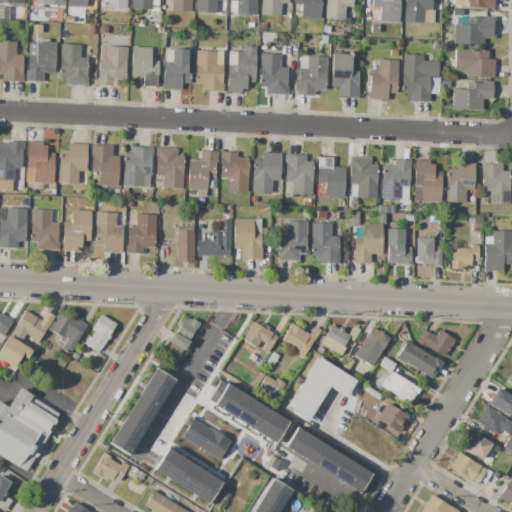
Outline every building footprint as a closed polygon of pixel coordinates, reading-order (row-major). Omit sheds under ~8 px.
[(64,0),(64,5),(43,4),(43,8),(31,8),(31,0),(64,0)] [(126,0),(126,9),(105,7),(105,0),(126,0)] [(157,0),(157,10),(130,9),(130,0),(157,0)] [(190,0),(190,12),(171,11),(171,0),(190,0)] [(195,12),(195,0),(216,0),(215,5),(216,5),(215,13),(195,12)] [(227,0),(255,0),(255,15),(235,14),(235,11),(229,11),(230,1),(227,1),(227,0)] [(260,15),(260,0),(288,0),(288,3),(280,3),(279,16),(260,15)] [(291,0),(320,0),(319,19),(300,18),(301,6),(291,5),(291,0)] [(324,19),(325,0),(352,0),(352,7),(345,7),(344,20),(324,19)] [(371,0),(399,0),(398,23),(379,22),(380,9),(371,8),(371,0)] [(403,23),(404,0),(431,0),(431,10),(434,10),(433,24),(403,23)] [(493,0),(493,10),(467,9),(467,0),(493,0)] [(0,6),(9,7),(9,20),(3,20),(3,18),(0,18),(0,6)] [(495,17),(495,21),(493,21),(493,39),(483,38),(482,45),(453,44),(454,24),(467,24),(468,17),(484,18),(484,16),(495,17)] [(258,23),(266,23),(266,31),(258,31),(258,23)] [(41,25),(41,33),(32,33),(32,24),(41,25)] [(261,33),(277,33),(276,43),(261,42),(261,33)] [(330,36),(330,44),(320,44),(321,35),(330,36)] [(56,42),(55,73),(43,72),(42,82),(25,81),(26,70),(27,70),(27,55),(35,56),(36,38),(49,39),(49,42),(56,42)] [(0,41),(16,42),(15,54),(22,54),(22,74),(23,74),(23,82),(2,81),(2,74),(0,74),(0,41)] [(60,44),(80,44),(80,58),(88,58),(87,75),(88,75),(87,85),(65,85),(65,78),(58,78),(60,44)] [(96,85),(96,77),(97,77),(98,59),(106,59),(106,46),(127,47),(125,81),(113,80),(113,86),(96,85)] [(226,92),(228,51),(242,52),(242,46),(256,46),(254,82),(250,82),(250,83),(246,83),(246,89),(241,89),(241,92),(226,92)] [(131,47),(151,48),(158,49),(158,62),(159,62),(158,76),(157,76),(157,87),(142,86),(143,78),(137,78),(137,77),(130,77),(131,47)] [(162,89),(163,62),(164,50),(171,50),(171,48),(188,49),(188,50),(191,50),(190,74),(189,74),(189,84),(181,83),(180,90),(162,89)] [(493,78),(467,77),(467,69),(454,69),(455,49),(488,50),(487,59),(493,59),(493,78)] [(196,50),(223,51),(222,83),(223,83),(223,92),(201,91),(201,84),(195,84),(196,50)] [(332,53),(351,54),(351,71),(358,71),(358,85),(358,98),(337,97),(337,87),(331,86),(332,53)] [(260,54),(280,54),(280,68),(287,68),(286,85),(288,85),(287,95),(265,94),(266,87),(259,86),(260,54)] [(403,54),(422,54),(422,60),(438,61),(438,78),(440,78),(440,94),(429,94),(428,102),(408,101),(409,94),(401,93),(403,54)] [(299,55),(327,56),(326,90),(317,90),(316,91),(313,91),(313,95),(296,95),(297,87),(298,87),(299,55)] [(368,99),(369,73),(377,73),(378,59),(398,60),(396,94),(387,94),(387,100),(368,99)] [(492,81),(491,99),(481,99),(481,110),(452,109),(452,89),(466,89),(466,82),(481,83),(481,81),(492,81)] [(23,142),(23,151),(22,151),(21,169),(13,168),(13,181),(0,180),(0,143),(6,143),(6,141),(23,142)] [(53,184),(25,182),(27,141),(42,142),(42,145),(47,146),(46,153),(54,153),(53,184)] [(87,144),(86,172),(78,171),(77,184),(67,183),(66,185),(58,185),(58,183),(57,183),(59,150),(68,150),(68,143),(87,144)] [(117,186),(97,185),(98,172),(91,172),(91,157),(90,157),(91,144),(112,145),(112,155),(118,156),(117,186)] [(152,147),(152,156),(151,156),(149,187),(122,186),(123,153),(130,153),(130,146),(152,147)] [(182,188),(162,188),(162,175),(155,175),(156,160),(154,159),(155,148),(177,149),(176,155),(183,156),(182,188)] [(217,151),(216,164),(215,164),(214,191),(206,191),(205,191),(205,196),(196,196),(197,191),(186,190),(188,160),(199,160),(200,150),(217,151)] [(246,192),(227,191),(227,178),(218,177),(220,151),(236,152),(236,157),(239,157),(239,158),(248,159),(246,192)] [(280,153),(279,180),(272,180),(271,193),(251,192),(252,159),(261,160),(262,152),(280,153)] [(312,162),(311,195),(291,194),(292,181),(284,181),(285,163),(284,163),(284,154),(290,154),(290,155),(299,156),(299,154),(305,155),(305,161),(312,162)] [(343,198),(338,197),(323,196),(323,195),(317,195),(317,182),(316,182),(317,169),(318,169),(319,157),(332,157),(331,166),(345,167),(343,198)] [(375,199),(356,198),(356,197),(350,197),(351,184),(348,184),(349,157),(371,158),(370,165),(377,165),(375,199)] [(410,160),(408,200),(380,199),(382,165),(390,166),(390,165),(393,165),(394,159),(410,160)] [(440,202),(413,200),(415,159),(429,160),(429,164),(434,164),(433,171),(441,172),(440,202)] [(445,202),(446,168),(455,169),(455,162),(474,163),(473,190),(465,189),(464,203),(445,202)] [(508,171),(508,204),(489,204),(489,191),(482,191),(482,173),(480,173),(480,165),(495,165),(495,164),(502,164),(502,171),(508,171)] [(0,208),(26,209),(25,242),(17,242),(17,249),(0,248),(0,208)] [(31,209),(51,209),(50,223),(58,223),(57,241),(58,241),(58,250),(36,249),(36,242),(30,242),(31,209)] [(90,211),(89,241),(81,240),(81,247),(76,247),(76,251),(61,250),(62,224),(70,224),(70,216),(68,216),(68,212),(71,212),(71,210),(90,211)] [(95,212),(122,213),(122,226),(122,247),(121,247),(121,253),(102,253),(102,244),(94,244),(95,212)] [(155,215),(154,248),(145,247),(145,248),(142,248),(141,253),(125,253),(126,227),(135,227),(136,214),(155,215)] [(306,218),(306,254),(298,254),(298,261),(277,261),(277,252),(278,252),(278,234),(286,234),(286,218),(306,218)] [(480,218),(480,232),(472,232),(472,218),(480,218)] [(229,219),(229,256),(196,256),(196,241),(209,241),(209,236),(211,236),(211,233),(221,233),(221,219),(229,219)] [(260,219),(260,259),(240,259),(240,248),(233,248),(233,219),(260,219)] [(310,224),(331,224),(331,236),(338,236),(338,256),(339,256),(339,263),(317,263),(317,256),(310,256),(310,224)] [(381,224),(381,254),(370,254),(370,263),(353,263),(353,252),(354,252),(354,237),(354,224),(362,224),(381,224)] [(192,227),(192,261),(176,261),(176,227),(192,227)] [(386,229),(404,229),(404,247),(411,247),(411,264),(395,264),(395,263),(386,263),(386,229)] [(511,231),(511,265),(502,265),(502,271),(483,271),(483,243),(484,243),(484,237),(491,237),(491,231),(511,231)] [(415,238),(432,238),(432,249),(440,249),(440,252),(441,252),(441,267),(432,267),(432,264),(421,264),(421,263),(414,263),(414,257),(415,257),(415,238)] [(478,244),(478,261),(472,261),(472,265),(465,265),(465,267),(462,267),(462,269),(450,269),(450,248),(470,248),(470,244),(478,244)] [(0,348),(25,310),(41,320),(47,311),(54,316),(36,344),(30,339),(28,343),(22,339),(20,343),(31,350),(26,358),(21,355),(13,368),(0,359),(0,348)] [(0,312),(12,320),(2,337),(0,335),(0,312)] [(87,325),(75,343),(76,343),(69,354),(61,349),(68,339),(63,336),(62,339),(50,331),(61,313),(71,320),(73,316),(87,325)] [(115,324),(109,334),(111,335),(108,339),(107,339),(102,347),(101,346),(97,352),(83,343),(88,336),(91,337),(94,331),(92,330),(101,315),(115,324)] [(199,323),(196,328),(195,328),(187,341),(189,342),(183,350),(168,341),(173,332),(175,333),(178,327),(175,326),(180,317),(185,320),(187,318),(190,320),(191,318),(199,323)] [(253,321),(263,327),(264,325),(268,327),(267,330),(272,333),(271,334),(277,337),(267,352),(261,348),(264,344),(259,341),(255,348),(241,339),(253,321)] [(321,330),(307,353),(306,352),(303,357),(297,353),(299,351),(281,340),(291,324),(303,332),(304,331),(309,334),(314,326),(321,330)] [(340,355),(320,343),(331,325),(337,329),(339,327),(344,330),(342,332),(347,335),(353,326),(360,330),(352,342),(348,339),(343,346),(345,347),(340,355)] [(389,337),(372,366),(354,355),(371,326),(379,331),(379,330),(384,332),(383,333),(389,337)] [(416,342),(423,330),(430,334),(430,333),(435,336),(438,330),(454,339),(443,357),(425,346),(424,347),(416,342)] [(430,378),(396,357),(405,341),(433,358),(434,357),(442,362),(438,369),(436,368),(430,378)] [(73,352),(78,356),(75,360),(70,357),(73,352)] [(272,352),(278,356),(275,360),(276,360),(275,363),(274,362),(272,365),(266,361),(272,352)] [(251,353),(256,357),(253,362),(248,358),(251,353)] [(288,407),(318,357),(355,380),(352,385),(354,386),(350,392),(346,397),(328,387),(307,421),(294,412),(295,411),(288,407)] [(346,357),(353,361),(347,370),(341,366),(346,357)] [(383,357),(395,364),(389,372),(378,365),(383,357)] [(174,380),(128,454),(109,442),(155,368),(174,380)] [(263,375),(254,388),(249,384),(258,371),(263,375)] [(381,386),(386,378),(387,379),(392,372),(418,388),(418,389),(419,389),(416,394),(415,393),(409,403),(381,386)] [(284,384),(273,400),(256,388),(265,375),(273,381),(276,378),(284,384)] [(289,422),(275,444),(213,405),(214,404),(207,399),(218,381),(226,385),(227,384),(289,422)] [(0,402),(7,407),(20,388),(32,396),(32,397),(58,414),(54,419),(55,420),(51,426),(50,425),(46,430),(48,431),(46,434),(48,435),(38,450),(39,451),(35,457),(34,457),(24,472),(0,456),(0,402)] [(497,388),(511,397),(511,417),(488,402),(497,388)] [(386,403),(408,416),(398,433),(376,420),(380,414),(376,412),(380,405),(384,407),(386,403)] [(486,406),(511,423),(511,428),(508,435),(501,430),(500,433),(496,431),(495,434),(488,430),(486,432),(480,428),(482,426),(476,422),(486,406)] [(218,460),(229,441),(189,417),(178,436),(218,460)] [(295,427),(371,473),(359,494),(283,447),(295,427)] [(491,444),(481,459),(459,446),(465,437),(470,441),(475,434),(491,444)] [(510,435),(511,436),(511,453),(503,448),(510,435)] [(221,483),(207,505),(153,471),(167,448),(221,483)] [(128,465),(118,482),(112,479),(111,481),(107,479),(106,481),(91,472),(94,467),(94,468),(103,452),(110,456),(108,459),(120,465),(122,462),(128,465)] [(457,452),(485,470),(479,480),(476,484),(448,466),(457,452)] [(270,455),(276,459),(270,468),(265,465),(270,455)] [(479,480),(485,470),(486,469),(491,472),(484,483),(479,480)] [(0,476),(10,482),(4,492),(5,492),(3,496),(11,501),(4,511),(0,509),(0,476)] [(511,505),(499,497),(510,479),(511,480),(511,478),(511,505)] [(251,511),(272,479),(291,490),(277,511),(251,511)] [(187,511),(153,511),(144,506),(148,499),(146,498),(152,489),(187,511)] [(430,495),(457,511),(418,511),(423,506),(422,506),(425,501),(426,502),(430,495)] [(75,502),(91,511),(66,511),(70,506),(72,508),(75,502)]
